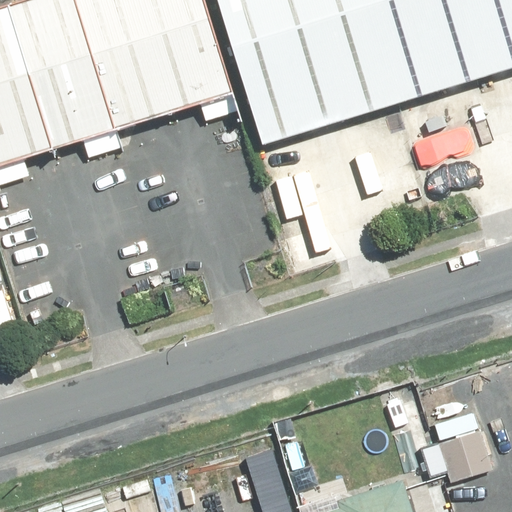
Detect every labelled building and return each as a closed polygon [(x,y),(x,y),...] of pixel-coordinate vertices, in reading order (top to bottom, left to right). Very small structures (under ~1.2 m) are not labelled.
[(52,149),(115,129),(75,0),(21,0),(8,4),(52,149)] [(203,0),(75,0),(115,129),(232,93),(203,0)] [(511,69),(511,0),(217,0),(262,145),(511,69)] [(0,164),(52,149),(8,4),(0,6),(0,164)] [(477,424),(430,438),(445,490),(493,476),(477,424)] [(232,442),(246,486),(283,475),(270,430),(232,442)] [(439,511),(428,473),(307,508),(308,511),(439,511)]
